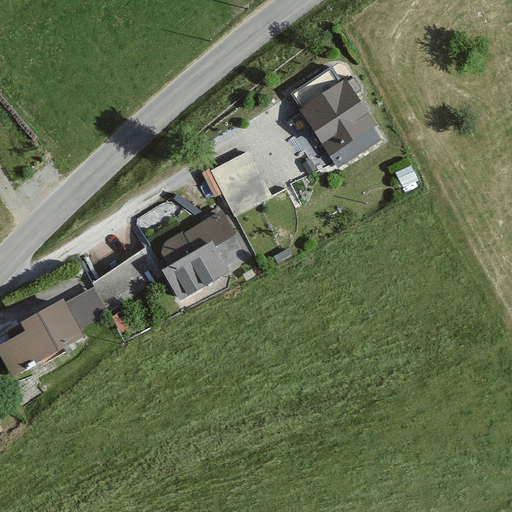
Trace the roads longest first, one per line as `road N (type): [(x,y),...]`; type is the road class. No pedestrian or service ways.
road 1 (tertiary): [(299,0),(71,193),(0,274)]
road 2 (unknown): [(2,271),(33,272),(176,187),(287,141)]
